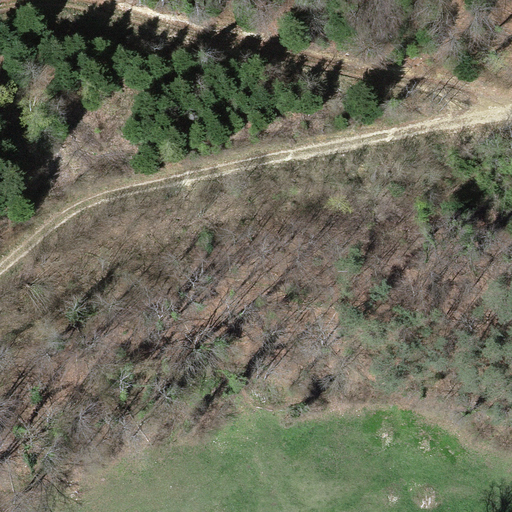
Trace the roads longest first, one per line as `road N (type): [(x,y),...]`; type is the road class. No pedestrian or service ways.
road 1 (track): [(0,263),(147,182),(511,111)]
road 2 (track): [(73,0),(474,84),(500,113)]
